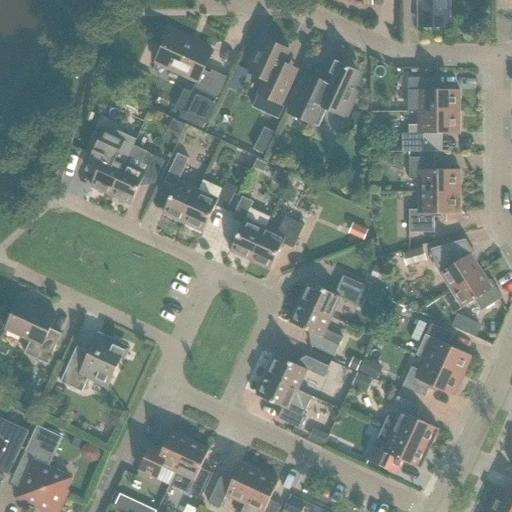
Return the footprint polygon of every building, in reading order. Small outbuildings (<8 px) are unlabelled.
[(420,0),(420,29),(448,29),(448,0),(420,0)] [(170,33),(157,62),(197,81),(192,92),(184,88),(174,109),(182,113),(180,119),(203,129),(227,78),(212,71),(210,74),(203,71),(212,53),(170,33)] [(297,70),(283,63),(289,50),(265,39),(249,73),(265,81),(258,95),(281,105),(297,70)] [(349,99),(360,75),(348,69),(349,66),(336,60),(327,81),(309,73),(290,115),(319,127),(328,109),(346,118),(354,101),(349,99)] [(419,112),(419,113),(460,112),(460,90),(434,90),(434,78),(409,78),(409,100),(409,112),(419,112)] [(152,109),(139,103),(133,117),(145,123),(152,109)] [(460,112),(419,113),(419,125),(409,126),(409,134),(401,134),(401,152),(442,152),(442,135),(460,135),(460,112)] [(125,164),(114,159),(122,141),(103,132),(92,156),(103,161),(90,187),(111,196),(125,164)] [(258,142),(254,150),(263,154),(267,147),(258,142)] [(134,146),(125,164),(111,196),(131,205),(143,179),(154,185),(165,161),(146,153),(147,151),(134,146)] [(183,223),(198,192),(178,182),(186,165),(189,159),(178,153),(175,159),(164,182),(175,188),(163,214),(183,223)] [(419,180),(419,193),(460,192),(460,170),(434,171),(434,158),(409,158),(409,180),(419,180)] [(253,168),(264,172),(267,164),(257,159),(253,168)] [(345,178),(334,173),(329,185),(340,190),(345,178)] [(198,192),(183,223),(203,232),(215,206),(226,212),(237,188),(226,183),(218,201),(198,192)] [(460,192),(419,193),(419,210),(409,210),(409,233),(435,233),(434,215),(460,215),(460,192)] [(230,251),(250,261),(265,229),(270,219),(250,210),(254,202),(242,197),(231,220),(242,226),(230,251)] [(265,229),(250,261),(270,270),(283,244),(294,249),(304,226),(285,217),(277,235),(265,229)] [(368,229),(353,223),(348,233),(364,240),(368,229)] [(435,265),(451,291),(482,272),(471,255),(473,253),(465,240),(430,250),(435,265)] [(426,260),(423,247),(403,252),(406,266),(426,260)] [(385,269),(375,265),(371,276),(381,280),(385,269)] [(482,272),(451,291),(463,309),(475,301),(482,311),(502,298),(495,287),(493,289),(482,272)] [(309,283),(299,303),(331,318),(340,298),(358,306),(363,295),(367,286),(343,276),(335,295),(309,283)] [(372,306),(381,305),(384,297),(378,290),(370,291),(366,300),(372,306)] [(50,329),(56,316),(38,307),(37,309),(19,300),(6,330),(30,341),(24,354),(47,365),(61,334),(50,329)] [(331,318),(299,303),(290,323),(316,335),(311,346),(334,357),(343,338),(325,330),(331,318)] [(392,303),(387,315),(399,319),(404,308),(392,303)] [(469,321),(464,332),(475,337),(480,326),(469,321)] [(426,359),(425,359),(463,377),(472,357),(449,346),(454,335),(431,324),(417,355),(426,359)] [(108,387),(126,348),(98,336),(86,361),(73,355),(60,383),(82,393),(88,378),(108,387)] [(275,356),(266,376),(297,390),(307,370),(324,378),(330,367),(306,357),(301,367),(275,356)] [(348,368),(356,371),(361,361),(353,357),(348,368)] [(359,372),(377,380),(383,367),(364,359),(359,372)] [(463,377),(425,359),(420,371),(411,367),(402,387),(425,397),(430,386),(454,397),(463,377)] [(358,374),(352,385),(367,392),(372,381),(358,374)] [(303,417),(312,397),(297,390),(266,376),(257,396),(283,408),(278,419),(301,430),(306,419),(303,417)] [(29,390),(23,400),(35,406),(40,395),(29,390)] [(398,397),(383,428),(429,449),(439,429),(415,419),(421,407),(398,397)] [(0,457),(14,463),(29,432),(0,417),(0,457)] [(37,426),(26,451),(50,462),(61,437),(37,426)] [(313,428),(308,440),(323,446),(328,435),(313,428)] [(346,433),(334,428),(327,444),(340,449),(346,433)] [(429,449),(383,428),(368,461),(391,472),(397,459),(420,469),(429,449)] [(175,473),(191,440),(172,431),(163,450),(151,445),(139,471),(157,480),(163,467),(175,473)] [(210,449),(191,440),(175,473),(176,473),(170,486),(200,500),(212,474),(201,468),(210,449)] [(22,489),(17,498),(43,510),(42,511),(43,511),(57,511),(67,492),(65,491),(71,478),(34,461),(22,489)] [(245,505),(260,472),(241,463),(232,482),(220,477),(208,503),(220,509),(226,496),(245,505)] [(279,481),(260,472),(245,505),(241,511),(278,511),(281,506),(270,500),(279,481)] [(511,511),(511,493),(500,488),(490,510),(493,511),(511,511)] [(116,504),(127,510),(131,500),(120,495),(116,504)] [(301,511),(305,504),(292,497),(286,511),(288,511),(301,511)]
